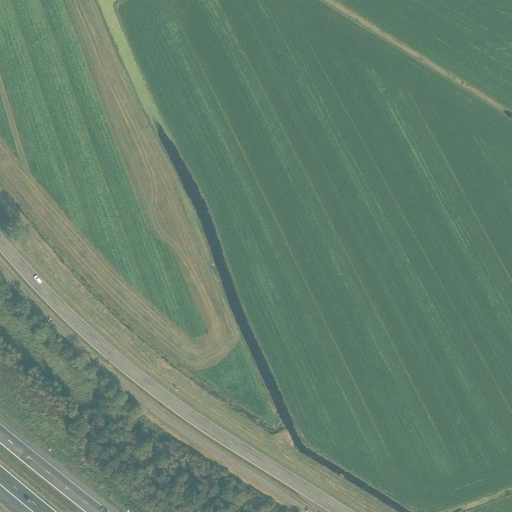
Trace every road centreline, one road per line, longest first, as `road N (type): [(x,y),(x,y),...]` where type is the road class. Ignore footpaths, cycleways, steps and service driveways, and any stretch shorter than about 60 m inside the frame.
road 1 (tertiary): [(340,511),(163,397),(75,323),(0,240)]
road 2 (motorway): [(96,511),(0,435)]
